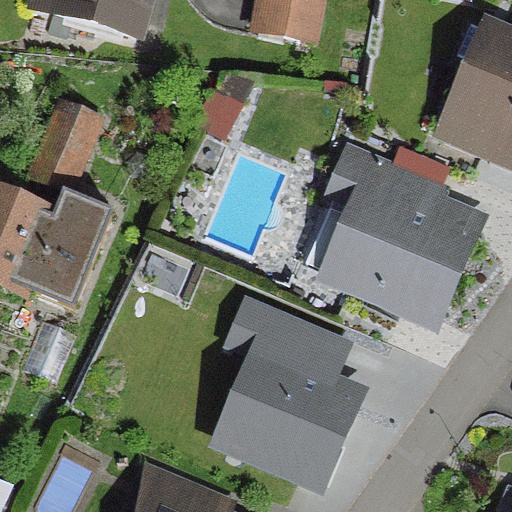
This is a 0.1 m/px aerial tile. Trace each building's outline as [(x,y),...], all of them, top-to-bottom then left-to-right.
[(48,15),(47,16),(130,40),(141,0),(28,0),(26,9),(48,15)] [(317,0),(256,0),(250,34),(309,45),(317,0)] [(511,172),(511,48),(465,28),(451,60),(475,71),(455,119),(467,125),(455,152),(511,176),(511,172)] [(99,119),(62,104),(31,179),(64,193),(68,195),(99,119)] [(331,280),(427,321),(461,241),(419,223),(434,188),(381,165),(331,280)] [(0,198),(0,285),(72,315),(114,214),(68,195),(64,193),(53,220),(0,198)] [(51,387),(71,338),(35,323),(15,372),(51,387)] [(221,441),(319,481),(352,399),(254,359),(221,441)] [(221,511),(225,503),(171,480),(158,511),(221,511)]
